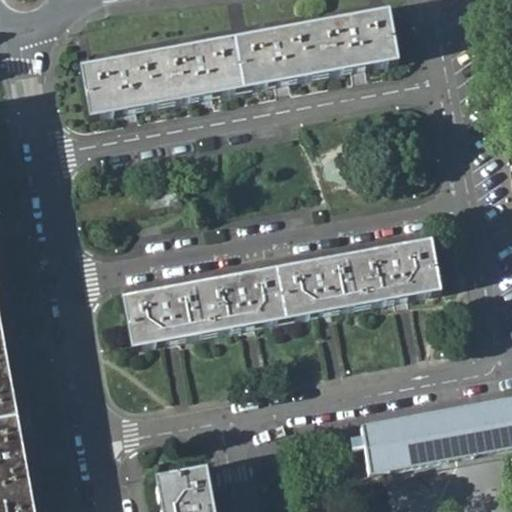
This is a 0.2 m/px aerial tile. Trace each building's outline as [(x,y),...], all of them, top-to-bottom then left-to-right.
[(397,67),(389,18),(81,69),(90,119),(397,67)] [(177,206),(173,187),(148,191),(151,211),(177,206)] [(437,297),(429,247),(123,304),(132,353),(437,297)] [(0,511),(32,511),(0,334),(0,511)] [(511,402),(359,432),(368,478),(511,450),(511,402)] [(161,511),(213,511),(207,475),(156,483),(161,511)]
